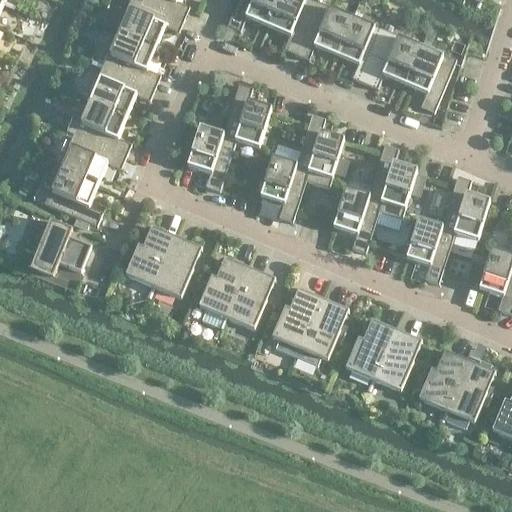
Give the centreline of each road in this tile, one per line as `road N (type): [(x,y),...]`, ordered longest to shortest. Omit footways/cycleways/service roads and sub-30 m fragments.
road 1 (residential): [(144,190),(197,51),(466,159)]
road 2 (residential): [(511,346),(144,190)]
road 3 (residential): [(466,159),(511,23)]
